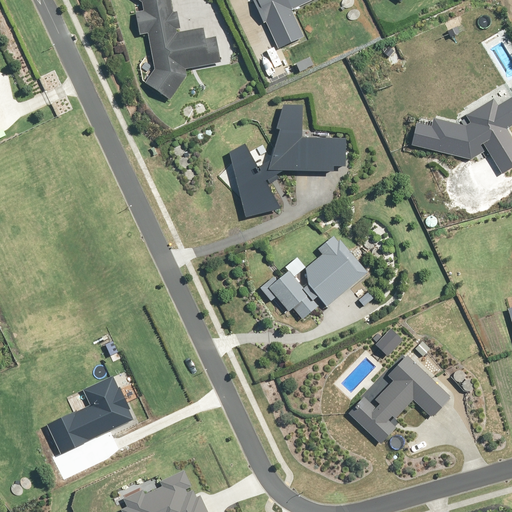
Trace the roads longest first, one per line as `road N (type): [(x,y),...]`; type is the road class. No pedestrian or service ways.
road 1 (residential): [(314,511),(280,495),(266,476),(39,0)]
road 2 (residential): [(511,467),(358,511)]
